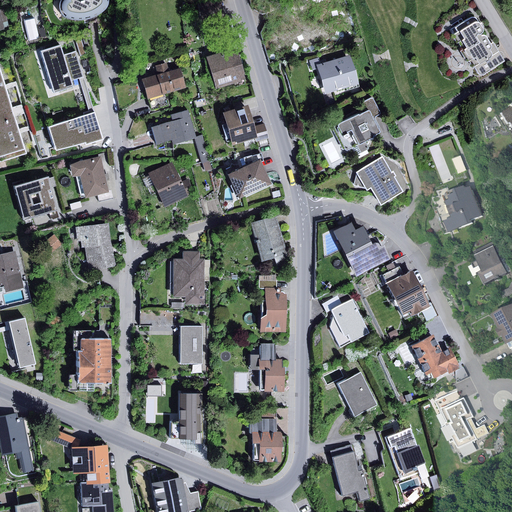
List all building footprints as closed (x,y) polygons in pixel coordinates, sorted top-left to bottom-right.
[(60,0),(60,1),(58,5),(59,8),(59,11),(60,13),(61,14),(63,16),(66,18),(70,19),(74,20),(80,21),(86,20),(91,19),(95,17),(99,15),(103,13),(106,10),(107,7),(109,5),(110,1),(108,2),(107,0),(60,0)] [(215,0),(198,4),(207,43),(230,38),(221,0),(215,0)] [(472,17),(456,27),(458,32),(454,34),(459,42),(460,41),(465,49),(463,51),(469,61),(471,60),(475,66),(499,51),(494,43),(492,44),(487,36),(484,35),(483,35),(482,36),(481,35),(483,34),(484,33),(484,30),(484,28),(480,22),(479,22),(477,18),(475,17),(474,17),(472,17)] [(34,18),(25,21),(29,40),(39,38),(34,18)] [(82,40),(76,41),(80,56),(86,55),(82,40)] [(61,46),(42,52),(55,93),(74,87),(72,80),(79,78),(84,77),(76,51),(64,55),(61,46)] [(237,48),(207,58),(217,89),(247,79),(237,48)] [(505,61),(499,51),(475,66),(479,73),(482,74),(483,74),(505,61)] [(321,65),(318,66),(326,95),(359,85),(351,57),(321,65)] [(318,66),(321,65),(319,58),(310,61),(312,68),(318,66)] [(158,76),(143,80),(148,99),(167,93),(187,88),(181,68),(169,71),(167,62),(155,66),(158,76)] [(0,67),(0,161),(27,153),(20,131),(14,112),(6,87),(0,67)] [(84,77),(79,78),(89,111),(83,113),(84,116),(95,113),(84,77)] [(167,93),(148,99),(152,112),(171,107),(167,93)] [(363,104),(367,112),(368,111),(369,111),(370,111),(370,112),(375,120),(375,119),(375,118),(376,117),(377,116),(380,114),(381,114),(381,113),(374,98),(373,98),(372,98),(363,102),(363,103),(363,104)] [(249,106),(223,113),(233,145),(258,138),(255,126),(249,106)] [(174,122),(153,128),(158,145),(172,140),(173,146),(195,139),(197,138),(188,110),(172,115),(174,122)] [(359,114),(339,124),(338,125),(339,126),(344,136),(348,134),(347,132),(352,130),(359,144),(360,145),(361,145),(374,138),(374,137),(374,136),(380,133),(381,132),(380,131),(375,120),(370,112),(370,111),(369,111),(368,111),(367,112),(360,115),(359,114)] [(104,140),(96,112),(95,113),(84,116),(48,127),(56,153),(85,144),(86,146),(104,140)] [(265,123),(255,126),(258,138),(259,142),(269,139),(265,123)] [(203,137),(197,138),(195,139),(202,164),(203,163),(210,161),(203,137)] [(262,153),(244,158),(247,166),(261,159),(263,158),(262,153)] [(382,157),(356,172),(368,191),(371,189),(381,205),(404,192),(395,177),(397,176),(394,171),(392,172),(382,157)] [(462,157),(454,161),(459,175),(468,172),(462,157)] [(101,158),(70,165),(73,177),(81,175),(86,199),(109,193),(101,158)] [(228,174),(240,199),(272,184),(261,159),(247,166),(228,174)] [(210,161),(203,163),(205,171),(212,169),(210,161)] [(148,174),(165,207),(193,193),(188,177),(181,181),(172,162),(148,174)] [(55,177),(49,178),(52,187),(58,186),(55,177)] [(49,178),(17,187),(25,219),(58,210),(52,187),(49,178)] [(448,223),(452,233),(481,223),(480,220),(486,218),(475,188),(471,190),(470,187),(458,192),(459,195),(453,198),(454,201),(449,203),(455,220),(448,223)] [(80,201),(70,204),(72,210),(82,207),(80,201)] [(251,224),(262,262),(287,254),(276,216),(251,224)] [(334,232),(356,276),(391,259),(384,245),(381,247),(379,244),(378,243),(376,243),(373,244),(364,226),(356,230),(353,223),(334,232)] [(109,224),(74,229),(76,240),(78,240),(78,241),(81,241),(82,247),(86,246),(90,271),(116,267),(112,240),(109,224)] [(54,235),(43,244),(51,254),(62,245),(54,235)] [(482,276),(488,286),(511,274),(495,244),(477,253),(487,273),(482,276)] [(16,251),(0,254),(0,294),(2,294),(25,288),(16,251)] [(185,304),(204,304),(205,259),(199,259),(199,252),(183,251),(183,259),(174,259),(173,297),(185,297),(185,304)] [(388,284),(404,276),(400,267),(383,275),(388,284)] [(404,276),(388,284),(406,319),(431,306),(413,271),(404,276)] [(368,273),(359,283),(365,296),(377,291),(368,273)] [(511,286),(511,289),(502,293),(505,299),(511,295),(511,286)] [(260,333),(287,333),(287,295),(284,295),(284,293),(283,293),(282,293),(282,288),(277,288),(265,288),(265,299),(261,299),(260,333)] [(331,311),(343,305),(338,295),(322,304),(324,308),(327,313),(331,311)] [(140,296),(140,311),(157,312),(157,296),(140,296)] [(330,328),(341,348),(370,333),(353,299),(343,305),(331,311),(334,316),(330,328)] [(78,351),(82,351),(82,339),(109,339),(109,324),(113,324),(113,305),(100,305),(100,331),(74,331),(74,351),(78,351)] [(511,309),(496,318),(511,346),(511,309)] [(140,311),(140,326),(157,326),(157,312),(140,311)] [(25,319),(9,323),(20,368),(36,365),(25,319)] [(181,364),(202,364),(202,327),(181,327),(181,334),(181,364)] [(396,330),(388,334),(391,339),(399,335),(396,330)] [(434,335),(412,346),(429,380),(448,371),(449,374),(461,368),(451,348),(443,352),(434,335)] [(79,384),(113,384),(113,339),(109,339),(82,339),(82,351),(78,351),(79,384)] [(260,355),(260,359),(275,359),(276,344),(260,344),(260,355)] [(260,359),(260,355),(250,355),(250,370),(260,370),(260,359)] [(260,370),(259,391),(285,392),(285,368),(282,368),(283,360),(275,359),(260,359),(260,370)] [(357,362),(350,365),(353,371),(360,368),(357,362)] [(361,373),(339,384),(355,416),(377,405),(361,373)] [(335,383),(325,388),(328,393),(338,388),(335,383)] [(458,392),(437,402),(462,451),(492,435),(487,426),(479,430),(476,424),(474,420),(477,418),(475,415),(467,399),(463,401),(458,392)] [(187,438),(202,438),(202,395),(181,394),(181,424),(187,424),(187,438)] [(411,394),(405,396),(407,402),(413,400),(411,394)] [(276,409),(262,409),(262,417),(276,417),(276,409)] [(18,418),(17,413),(0,416),(0,442),(2,456),(16,453),(30,450),(24,417),(18,418)] [(253,434),(253,462),(281,462),(281,432),(276,432),(277,420),(250,420),(250,434),(253,434)] [(399,433),(386,438),(402,478),(419,471),(423,479),(429,476),(424,464),(425,463),(412,428),(399,433)] [(55,430),(51,440),(70,448),(75,438),(55,430)] [(202,438),(187,438),(187,449),(202,449),(202,438)] [(87,483),(108,482),(110,482),(109,471),(108,445),(89,447),(72,448),(73,474),(86,473),(87,483)] [(34,472),(30,450),(16,453),(17,459),(20,459),(23,474),(34,472)] [(355,453),(334,458),(344,496),(358,492),(361,501),(370,499),(363,471),(360,471),(355,453)] [(152,484),(157,511),(190,511),(184,483),(184,480),(178,478),(152,484)] [(93,511),(114,511),(113,490),(109,490),(108,482),(87,483),(82,483),(83,506),(94,506),(93,511)] [(186,483),(184,483),(190,511),(201,509),(198,492),(190,493),(186,483)] [(16,489),(19,506),(38,503),(34,486),(16,489)] [(17,511),(41,511),(39,503),(38,503),(19,506),(17,507),(17,511)]
